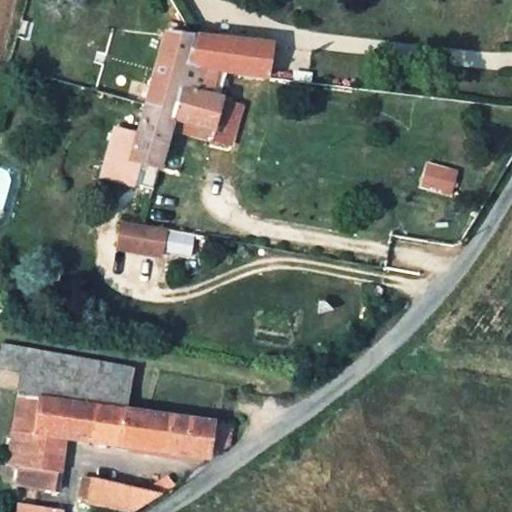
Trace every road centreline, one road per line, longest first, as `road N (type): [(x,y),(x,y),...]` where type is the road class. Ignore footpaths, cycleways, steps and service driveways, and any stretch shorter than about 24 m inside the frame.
road 1 (unclassified): [(511,187),(464,265),(382,350),(306,414),(153,511)]
road 2 (unknown): [(464,265),(315,245),(250,223),(237,209),(232,182),(241,111)]
